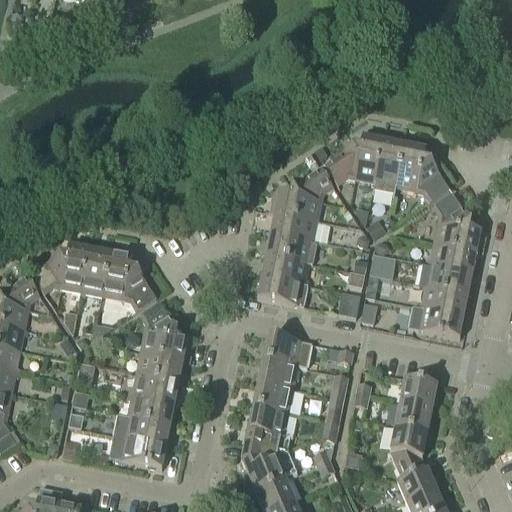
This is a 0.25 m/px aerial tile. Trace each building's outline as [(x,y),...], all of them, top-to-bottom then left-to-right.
[(17,35),(18,33),(20,22),(11,20),(8,33),(17,35)] [(49,27),(38,25),(35,39),(47,41),(49,27)] [(382,148),(384,142),(362,138),(359,155),(355,157),(352,152),(351,152),(355,158),(354,158),(357,164),(353,186),(355,186),(355,184),(374,188),(381,148),(382,148)] [(402,152),(402,150),(383,147),(384,142),(382,148),(381,148),(374,188),(371,200),(392,204),(395,192),(403,152),(402,152)] [(402,151),(402,150),(402,152),(403,152),(395,192),(415,196),(415,198),(423,200),(429,209),(449,196),(430,168),(425,171),(422,168),(426,150),(403,146),(402,151)] [(355,158),(351,152),(323,171),(336,191),(346,184),(353,186),(357,164),(354,158),(355,158)] [(319,153),(314,157),(319,165),(325,161),(319,153)] [(310,160),(304,164),(309,171),(315,167),(310,160)] [(291,193),(294,198),(294,199),(295,198),(298,203),(319,207),(318,208),(320,208),(322,200),(332,194),(319,174),(291,193)] [(315,227),(318,208),(319,207),(298,203),(295,198),(294,199),(294,198),(290,200),(273,197),(268,219),(273,220),(273,219),(315,227)] [(438,231),(434,251),(475,259),(475,260),(480,261),(484,238),(467,235),(465,231),(470,228),(451,200),(431,213),(438,222),(436,230),(438,231)] [(311,243),(315,227),(273,219),(273,220),(269,239),(315,249),(316,244),(311,243)] [(314,254),(315,249),(269,239),(265,261),(306,269),(309,253),(314,254)] [(79,296),(87,255),(68,251),(66,264),(62,266),(61,265),(60,266),(63,271),(59,294),(61,294),(61,292),(79,296)] [(471,280),(475,260),(475,259),(434,251),(431,267),(426,266),(425,271),(471,280)] [(101,300),(109,259),(87,255),(79,296),(80,296),(79,301),(84,302),(85,297),(101,300)] [(374,258),(371,279),(394,282),(397,261),(374,258)] [(132,264),(109,259),(101,300),(122,305),(121,307),(129,308),(136,318),(155,305),(137,277),(132,280),(129,276),(132,264)] [(60,266),(61,265),(58,261),(30,280),(43,300),(53,293),(59,294),(63,271),(60,266)] [(303,286),(306,269),(265,261),(261,282),(307,291),(308,287),(303,286)] [(20,266),(21,266),(26,274),(31,270),(26,262),(20,266)] [(16,269),(11,273),(16,280),(22,276),(16,269)] [(467,301),(471,280),(425,271),(424,276),(429,277),(426,293),(467,301)] [(302,314),(307,291),(261,282),(256,304),(302,314)] [(374,305),(378,284),(369,282),(364,303),(374,305)] [(0,300),(0,305),(0,306),(1,305),(4,310),(25,315),(25,316),(27,316),(29,309),(39,302),(26,283),(0,300)] [(463,322),(467,301),(426,293),(422,310),(417,309),(417,313),(463,322)] [(358,303),(346,301),(343,318),(354,320),(358,303)] [(27,317),(27,316),(25,316),(25,315),(4,310),(1,305),(0,306),(1,307),(0,307),(0,330),(18,334),(21,316),(27,317)] [(145,339),(141,359),(182,367),(182,368),(187,369),(191,347),(175,344),(171,340),(176,336),(158,309),(138,322),(144,331),(143,339),(145,339)] [(360,328),(372,330),(376,312),(364,310),(360,328)] [(463,322),(417,313),(416,313),(411,312),(407,335),(458,345),(463,322)] [(18,335),(18,334),(0,330),(0,351),(14,355),(17,340),(22,341),(23,336),(18,335)] [(311,350),(266,341),(263,357),(266,357),(265,366),(261,365),(261,366),(296,373),(306,375),(311,350)] [(10,373),(14,355),(0,351),(0,374),(14,377),(15,374),(10,373)] [(337,368),(349,370),(351,359),(340,357),(337,368)] [(187,370),(187,369),(182,368),(182,367),(141,359),(136,358),(135,363),(140,364),(137,379),(178,388),(182,369),(187,370)] [(291,396),(296,373),(261,366),(261,367),(264,368),(263,376),(259,375),(256,389),(291,396)] [(13,383),(14,377),(0,374),(0,396),(5,398),(8,382),(13,383)] [(174,409),(178,388),(137,379),(133,397),(129,396),(128,400),(174,409)] [(346,384),(335,381),(332,393),(344,396),(346,384)] [(404,385),(399,409),(431,415),(435,391),(422,389),(422,388),(417,387),(417,388),(404,385)] [(286,420),(291,396),(256,389),(253,404),(257,405),(255,413),(252,412),(251,413),(286,420)] [(358,390),(355,400),(367,402),(369,392),(358,390)] [(332,393),(330,404),(342,406),(344,396),(332,393)] [(5,398),(0,396),(0,444),(11,437),(5,428),(7,420),(1,419),(5,398)] [(170,430),(174,409),(128,400),(127,406),(132,407),(128,422),(170,430)] [(365,414),(367,402),(355,400),(353,412),(365,414)] [(340,418),(342,406),(330,404),(328,416),(340,418)] [(426,439),(431,415),(399,409),(394,432),(426,439)] [(282,445),(286,420),(251,413),(251,414),(255,415),(253,423),(250,422),(244,450),(269,455),(284,458),(287,446),(282,445)] [(165,452),(170,430),(128,422),(116,419),(112,441),(165,452)] [(337,430),(325,428),(322,446),(333,449),(337,430)] [(421,464),(426,439),(394,432),(389,457),(401,485),(424,476),(419,464),(421,464)] [(161,475),(165,452),(112,441),(107,464),(161,475)] [(75,449),(65,447),(62,462),(72,464),(75,449)] [(295,483),(284,458),(269,455),(244,450),(241,467),(245,476),(242,478),(248,492),(251,490),(255,498),(251,499),(251,500),(284,486),(285,487),(295,483)] [(313,462),(317,471),(328,466),(324,457),(313,462)] [(333,478),(328,466),(317,471),(322,483),(333,478)] [(426,475),(424,476),(401,485),(396,488),(405,509),(434,496),(426,475)] [(283,511),(294,507),(284,486),(251,500),(252,502),(256,500),(260,511),(283,511)] [(56,511),(57,510),(59,510),(62,499),(39,494),(35,511),(56,511)] [(441,511),(434,496),(405,509),(406,511),(441,511)] [(332,506),(334,511),(342,511),(347,510),(343,501),(332,506)]
